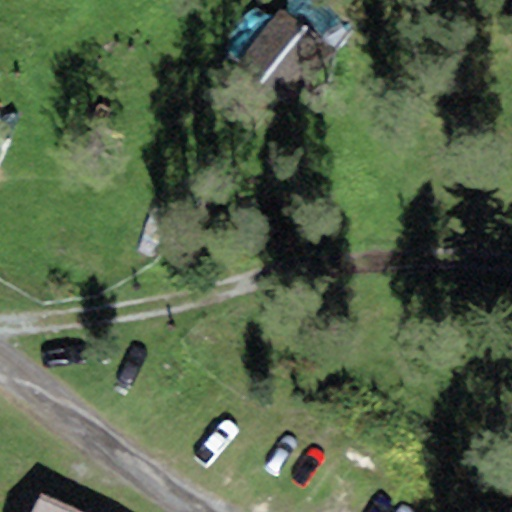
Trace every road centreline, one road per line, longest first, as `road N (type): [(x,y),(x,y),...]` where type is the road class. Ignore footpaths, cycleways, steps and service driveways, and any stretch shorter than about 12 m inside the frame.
road 1 (track): [(0,321),(55,323),(347,262),(456,254),(511,265)]
road 2 (residential): [(225,511),(0,364)]
